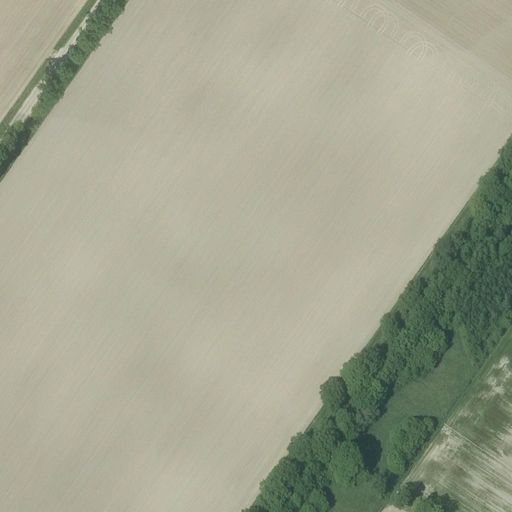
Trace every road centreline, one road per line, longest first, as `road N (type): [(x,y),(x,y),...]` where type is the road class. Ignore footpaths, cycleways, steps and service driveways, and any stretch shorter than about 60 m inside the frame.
road 1 (track): [(511,150),(254,511)]
road 2 (unclassified): [(0,143),(101,0)]
